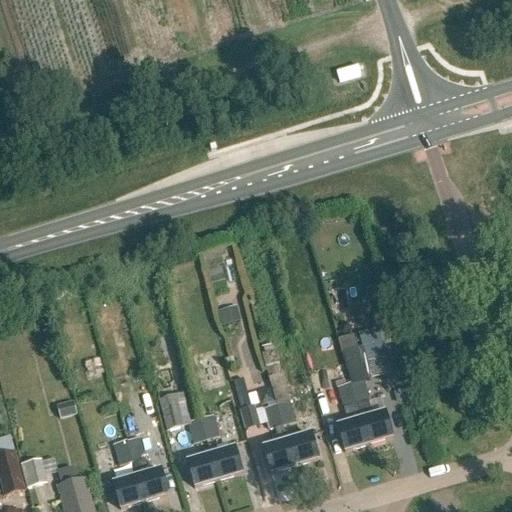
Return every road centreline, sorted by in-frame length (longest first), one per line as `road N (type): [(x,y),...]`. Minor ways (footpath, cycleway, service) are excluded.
road 1 (track): [(32,138),(481,0)]
road 2 (primary): [(0,257),(424,139)]
road 3 (primary): [(407,118),(0,249)]
road 4 (unclassified): [(511,389),(430,147)]
road 5 (residential): [(383,496),(511,458)]
